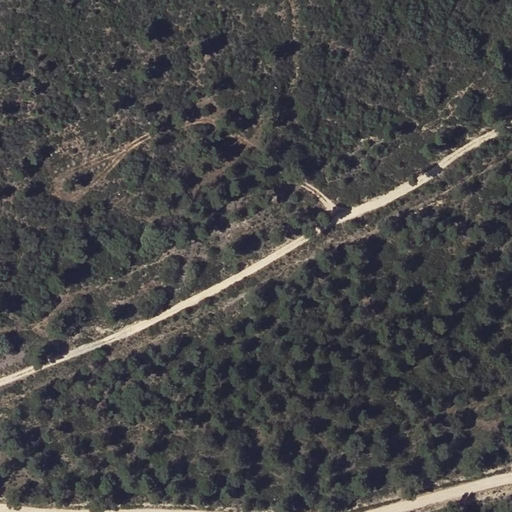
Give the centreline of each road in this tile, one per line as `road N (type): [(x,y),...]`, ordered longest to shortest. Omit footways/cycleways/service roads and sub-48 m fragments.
road 1 (track): [(511,122),(168,314),(0,384)]
road 2 (track): [(511,482),(382,511)]
